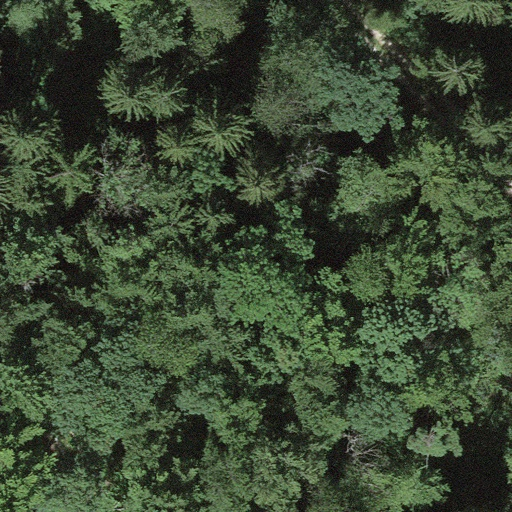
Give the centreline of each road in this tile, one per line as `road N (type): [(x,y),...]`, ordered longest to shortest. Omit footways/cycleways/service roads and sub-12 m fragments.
road 1 (track): [(100,511),(0,294)]
road 2 (track): [(339,0),(511,150)]
